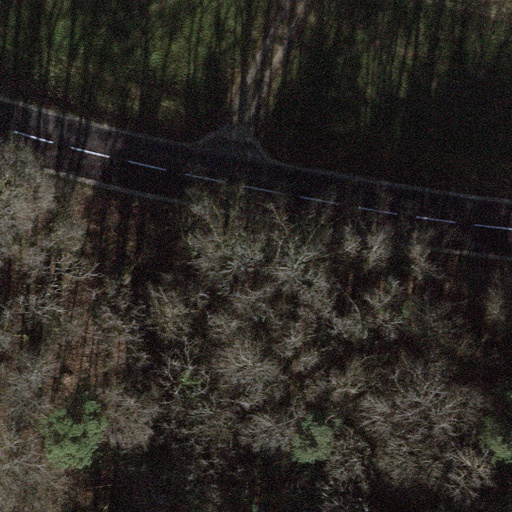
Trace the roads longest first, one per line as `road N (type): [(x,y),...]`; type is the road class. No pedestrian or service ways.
road 1 (tertiary): [(511,212),(221,169),(0,118)]
road 2 (track): [(221,169),(299,0)]
